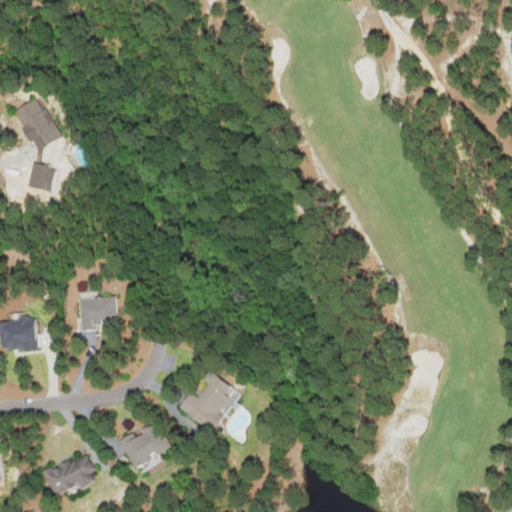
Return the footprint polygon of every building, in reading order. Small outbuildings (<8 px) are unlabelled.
[(21,109),(43,150),(68,137),(46,95),(21,109)] [(82,298),(85,329),(101,327),(101,322),(123,320),(120,294),(82,298)] [(46,346),(44,316),(4,319),(6,349),(46,346)] [(239,393),(204,370),(199,378),(205,382),(195,397),(186,391),(175,408),(210,430),(229,401),(232,403),(239,393)] [(134,435),(124,440),(139,466),(171,449),(162,431),(154,435),(152,431),(136,440),(134,435)] [(0,445),(0,480),(12,478),(7,445),(0,445)] [(63,495),(83,484),(85,488),(98,480),(94,472),(98,469),(87,451),(50,473),(63,495)]
